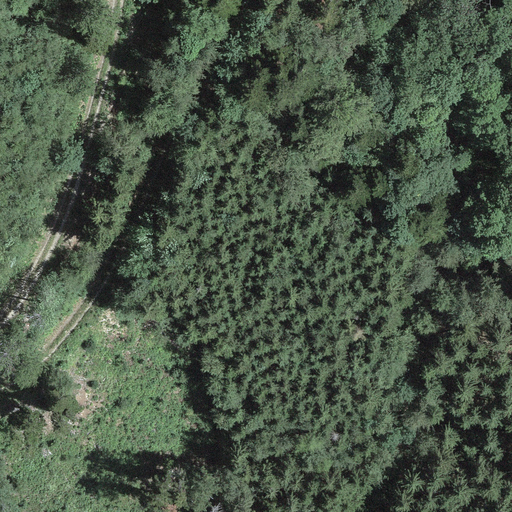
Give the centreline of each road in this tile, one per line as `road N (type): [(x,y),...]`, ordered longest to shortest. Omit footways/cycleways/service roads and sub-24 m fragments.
road 1 (track): [(0,383),(35,361),(78,315),(112,262),(228,0)]
road 2 (track): [(0,322),(24,292),(76,178),(118,0)]
